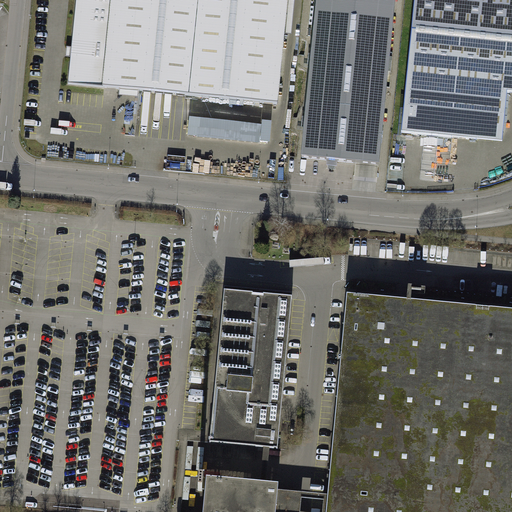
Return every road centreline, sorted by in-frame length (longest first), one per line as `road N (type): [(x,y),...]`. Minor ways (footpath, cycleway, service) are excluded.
road 1 (residential): [(1,174),(376,215),(450,219),(511,207)]
road 2 (residential): [(17,0),(1,174)]
